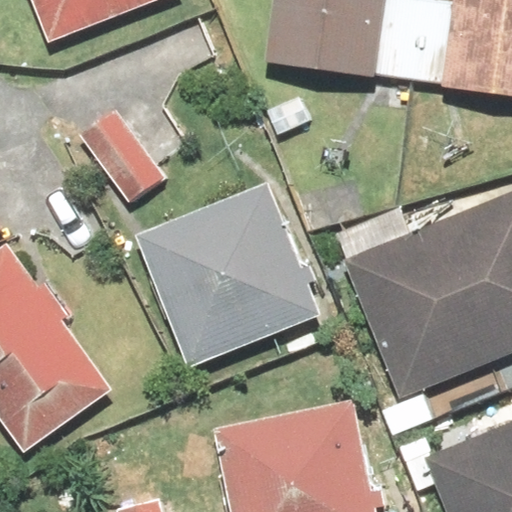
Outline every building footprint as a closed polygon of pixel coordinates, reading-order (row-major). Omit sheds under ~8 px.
[(48,0),(65,42),(173,0),(48,0)] [(408,0),(289,0),(281,64),(399,79),(408,0)] [(511,94),(511,0),(471,0),(461,88),(511,94)] [(121,110),(87,136),(142,206),(176,180),(121,110)] [(287,183),(150,237),(201,368),(339,314),(287,183)] [(511,196),(356,261),(414,399),(511,358),(511,196)] [(0,211),(0,240),(14,229),(0,211)] [(127,389),(20,244),(0,258),(0,402),(38,454),(127,389)] [(395,511),(372,400),(229,431),(246,511),(395,511)] [(511,511),(511,427),(435,459),(457,511),(511,511)]
